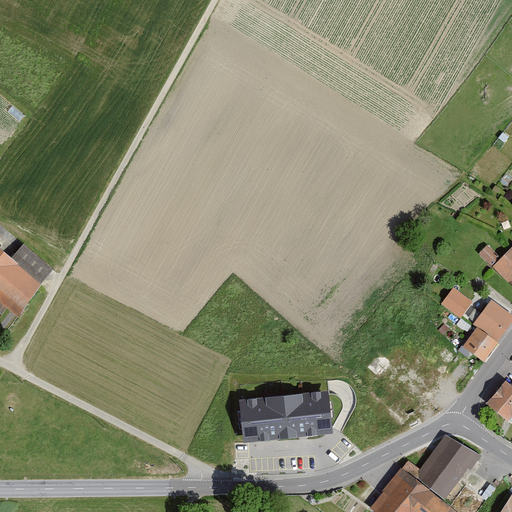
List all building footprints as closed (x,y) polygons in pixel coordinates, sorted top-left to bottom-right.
[(479,251),(511,284),(511,239),(496,256),(485,245),(479,251)] [(19,242),(9,255),(40,279),(50,267),(19,242)] [(0,248),(0,304),(14,316),(42,282),(40,279),(9,255),(0,248)] [(450,286),(439,300),(458,314),(469,299),(450,286)] [(487,299),(470,322),(494,340),(511,316),(487,299)] [(493,342),(473,327),(459,345),(480,360),(493,342)] [(416,337),(402,353),(437,384),(451,368),(416,337)] [(437,384),(402,353),(380,377),(412,405),(414,408),(437,384)] [(380,377),(376,374),(362,390),(398,421),(412,405),(380,377)] [(511,411),(511,389),(501,380),(482,403),(503,422),(511,411)] [(324,396),(240,404),(244,440),(328,432),(324,396)] [(441,432),(412,477),(447,500),(477,454),(441,432)] [(412,477),(397,465),(369,507),(376,511),(462,511),(463,511),(447,500),(412,477)] [(511,511),(511,495),(507,493),(496,511),(511,511)]
